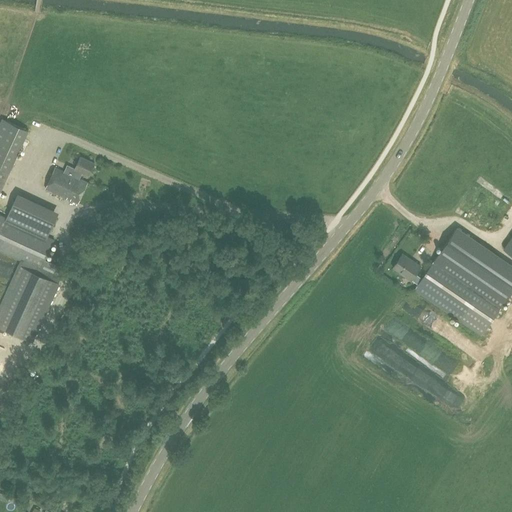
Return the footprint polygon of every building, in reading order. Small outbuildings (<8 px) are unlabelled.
[(2,119),(0,123),(0,146),(17,155),(28,130),(2,119)] [(67,165),(64,172),(80,178),(83,172),(89,175),(95,162),(81,156),(75,168),(67,165)] [(0,193),(10,171),(0,166),(0,193)] [(80,178),(64,172),(55,168),(46,189),(79,203),(89,182),(80,178)] [(44,235),(12,220),(0,214),(0,249),(23,261),(41,269),(46,259),(55,240),(48,237),(44,235)] [(111,218),(102,214),(98,226),(107,229),(111,218)] [(482,335),(505,301),(511,290),(511,266),(456,228),(422,278),(419,284),(415,289),(460,320),(482,335)] [(511,254),(511,235),(503,248),(511,254)] [(412,279),(419,284),(422,278),(416,273),(421,266),(403,253),(393,267),(412,279)] [(66,269),(46,259),(41,269),(39,274),(59,284),(59,283),(66,269)] [(60,283),(59,283),(59,284),(39,274),(41,269),(23,261),(0,309),(0,326),(33,341),(60,283)] [(392,354),(390,352),(394,347),(382,337),(375,346),(389,357),(392,354)]
